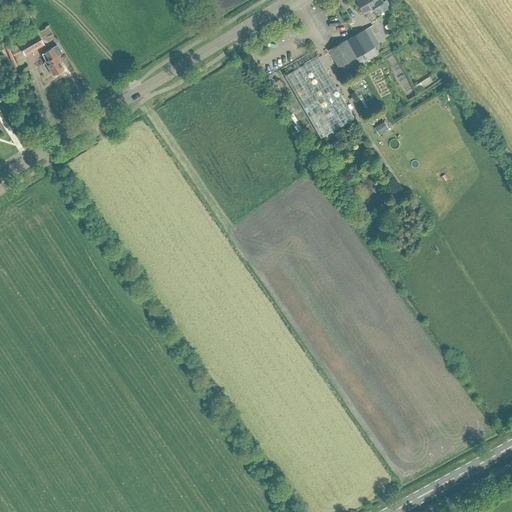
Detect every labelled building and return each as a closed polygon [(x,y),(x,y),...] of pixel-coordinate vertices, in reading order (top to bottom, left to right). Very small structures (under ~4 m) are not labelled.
[(387,0),(386,0),(384,2),(382,0),(356,0),(365,13),(374,8),(378,14),(391,6),(387,0)] [(370,26),(329,50),(339,67),(375,46),(372,41),(377,38),(370,26)] [(43,45),(40,39),(36,32),(16,43),(23,56),(43,45)] [(57,44),(50,48),(43,52),(47,59),(44,61),(52,75),(64,68),(56,55),(62,52),(57,44)] [(355,118),(319,56),(286,75),(322,137),(355,118)] [(421,86),(438,75),(435,71),(418,82),(421,86)] [(389,128),(384,121),(374,127),(379,135),(389,128)]
